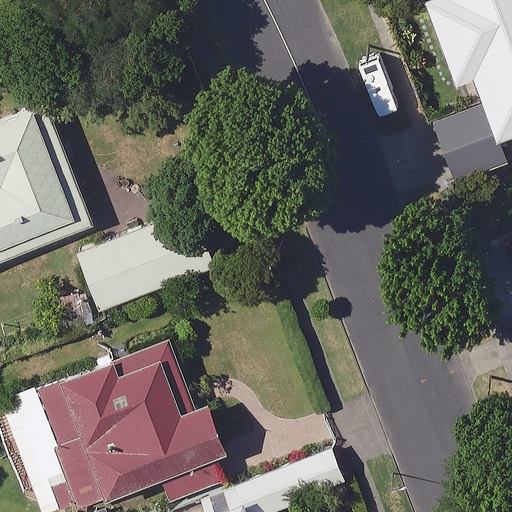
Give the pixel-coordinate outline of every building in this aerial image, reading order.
[(511,0),(422,0),(437,41),(453,82),(478,72),(501,135),(511,130),(511,0)] [(48,99),(0,117),(0,257),(95,221),(48,99)] [(219,262),(197,204),(78,250),(100,308),(219,262)] [(197,409),(170,337),(17,394),(22,409),(0,417),(0,424),(32,511),(143,511),(241,476),(213,403),(197,409)] [(335,439),(282,460),(300,504),(353,482),(335,439)] [(235,511),(232,501),(202,511),(235,511)]
